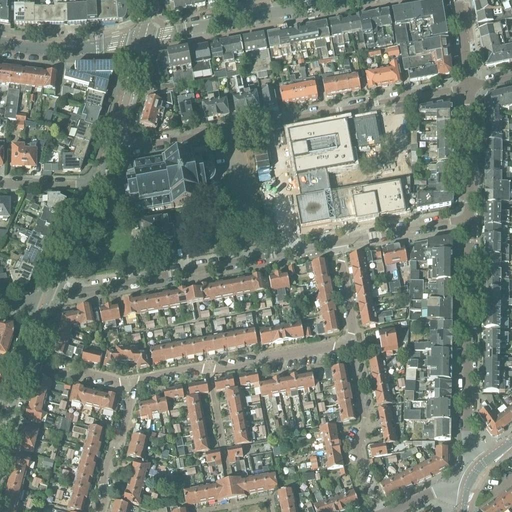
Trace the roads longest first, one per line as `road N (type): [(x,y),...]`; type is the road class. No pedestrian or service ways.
road 1 (residential): [(469,87),(110,147)]
road 2 (residential): [(51,296),(335,244)]
road 3 (residential): [(468,218),(466,441),(479,466)]
road 4 (tertiary): [(339,0),(140,39)]
road 5 (residential): [(372,511),(356,436),(366,417),(353,340)]
road 6 (residential): [(209,367),(353,340)]
road 7 (tertiary): [(140,39),(57,48),(0,43)]
road 8 (residential): [(335,244),(468,218)]
road 9 (residential): [(99,511),(133,383)]
road 10 (residential): [(469,87),(468,218)]
